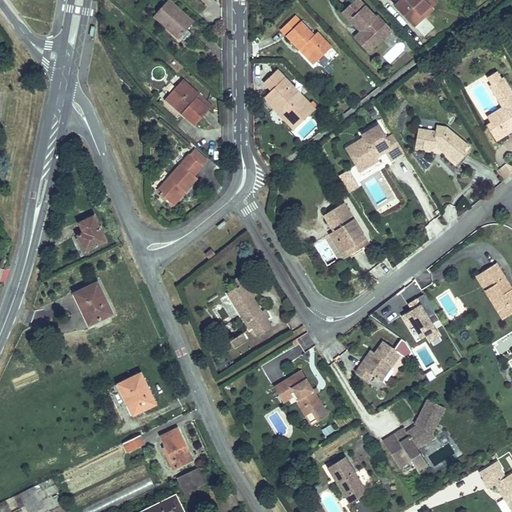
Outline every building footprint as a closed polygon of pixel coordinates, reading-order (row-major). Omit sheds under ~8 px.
[(194,22),(169,0),(167,0),(154,15),(179,38),(194,22)] [(368,38),(375,45),(383,38),(381,36),(389,28),(377,16),(376,17),(359,0),(354,0),(342,11),(358,27),(361,24),(364,28),(361,31),(358,34),(365,42),(368,38)] [(435,0),(411,0),(412,0),(410,2),(407,0),(405,0),(397,8),(411,23),(429,6),(430,8),(437,2),(435,0)] [(429,6),(411,23),(415,26),(432,10),(429,6)] [(295,15),(280,30),(300,50),(305,44),(309,48),(307,51),(317,61),(331,47),(317,32),(314,35),(295,15)] [(381,36),(383,38),(384,39),(392,31),(389,28),(381,36)] [(369,51),(375,45),(368,38),(365,42),(358,34),(355,37),(369,51)] [(305,44),(300,50),(314,64),(317,61),(307,51),(309,48),(305,44)] [(277,71),(267,81),(275,89),(268,95),(297,125),(314,109),(278,71),(277,71)] [(503,107),(504,108),(507,113),(503,115),(504,117),(497,122),(496,120),(492,122),(487,125),(496,139),(511,129),(511,93),(503,78),(501,80),(497,73),(488,78),(493,85),(490,86),(500,101),(501,100),(504,106),(503,107)] [(195,125),(210,109),(197,98),(200,94),(183,79),(168,95),(185,110),(181,113),(195,125)] [(197,98),(210,109),(213,106),(200,94),(197,98)] [(185,110),(168,95),(165,99),(181,113),(185,110)] [(268,95),(265,98),(293,128),(297,125),(268,95)] [(507,113),(504,108),(489,117),(492,122),(496,120),(497,122),(504,117),(503,115),(507,113)] [(389,135),(392,133),(383,117),(379,119),(389,135)] [(390,161),(404,153),(393,134),(387,138),(379,125),(362,135),(364,137),(354,143),(358,150),(352,153),(358,164),(365,160),(368,166),(378,160),(377,158),(375,155),(384,150),(386,153),(390,161)] [(418,128),(417,139),(424,140),(423,149),(431,150),(433,148),(434,147),(435,144),(438,144),(438,147),(458,163),(466,153),(463,151),(468,145),(447,127),(437,125),(436,131),(418,128)] [(424,140),(417,139),(415,147),(423,149),(424,140)] [(358,150),(354,143),(346,148),(360,171),(368,166),(365,160),(358,164),(352,153),(358,150)] [(190,154),(203,165),(207,160),(194,149),(190,154)] [(375,155),(377,158),(386,153),(384,150),(375,155)] [(203,165),(190,154),(157,191),(171,203),(183,190),(185,192),(197,178),(194,175),(203,165)] [(507,176),(511,172),(511,167),(509,164),(502,170),(507,176)] [(341,175),(346,192),(358,189),(353,172),(341,175)] [(183,190),(171,203),(173,205),(185,192),(183,190)] [(343,203),(327,213),(332,220),(330,221),(341,239),(339,240),(346,251),(366,239),(343,203)] [(467,206),(459,212),(459,215),(468,208),(467,206)] [(332,220),(327,213),(324,215),(334,231),(329,234),(344,258),(368,243),(366,239),(346,251),(339,240),(341,239),(330,221),(332,220)] [(107,242),(94,215),(79,223),(83,232),(77,235),(85,252),(107,242)] [(219,229),(227,223),(224,220),(217,226),(219,229)] [(211,249),(205,254),(209,259),(215,254),(211,249)] [(511,288),(509,291),(502,280),(506,278),(497,263),(482,272),(491,286),(484,290),(502,319),(511,313),(511,288)] [(491,286),(482,272),(475,276),(484,290),(491,286)] [(244,282),(253,297),(256,295),(243,274),(230,281),(234,288),(244,282)] [(509,291),(511,288),(511,287),(506,278),(502,280),(509,291)] [(262,311),(253,297),(244,282),(227,293),(249,330),(267,319),(270,318),(265,310),(262,311)] [(97,283),(77,292),(83,303),(80,304),(90,324),(112,313),(97,283)] [(83,303),(77,292),(75,293),(80,304),(83,303)] [(398,313),(420,347),(440,334),(423,308),(429,304),(424,296),(398,313)] [(267,319),(252,328),(257,335),(272,326),(267,319)] [(247,340),(243,333),(230,340),(235,348),(247,340)] [(383,341),(375,353),(368,363),(364,360),(355,372),(368,381),(372,375),(381,381),(401,353),(383,341)] [(368,363),(375,353),(371,350),(364,360),(368,363)] [(329,415),(316,393),(313,389),(301,370),(274,387),(282,399),(294,392),(298,399),(296,400),(302,409),(308,405),(318,421),(329,415)] [(141,373),(121,382),(127,393),(124,395),(133,414),(156,404),(141,373)] [(127,393),(121,382),(119,384),(124,395),(127,393)] [(294,392),(282,399),(283,403),(294,396),(296,400),(298,399),(294,392)] [(411,460),(415,466),(425,460),(417,448),(435,437),(432,432),(445,408),(428,399),(419,417),(421,418),(417,425),(407,432),(404,428),(383,441),(400,468),(411,460)] [(308,405),(302,409),(306,416),(312,412),(308,405)] [(330,425),(323,430),(326,435),(334,431),(330,425)] [(161,435),(166,446),(169,452),(166,453),(174,469),(193,460),(177,427),(161,435)] [(143,443),(139,435),(124,443),(127,451),(143,443)] [(327,467),(346,498),(364,486),(345,456),(327,467)] [(425,460),(415,466),(418,471),(428,465),(425,460)] [(496,484),(501,493),(503,492),(505,494),(503,496),(511,510),(511,473),(505,477),(500,468),(501,468),(497,461),(480,472),(484,478),(482,479),(488,488),(496,484)] [(204,483),(197,468),(178,477),(185,492),(204,483)] [(44,507),(34,486),(26,490),(37,511),(44,507)] [(364,486),(346,498),(349,503),(367,492),(364,486)] [(28,511),(33,511),(37,511),(26,490),(19,493),(28,511)] [(183,511),(176,495),(141,511),(183,511)] [(0,511),(10,511),(7,503),(0,505),(0,511)]
